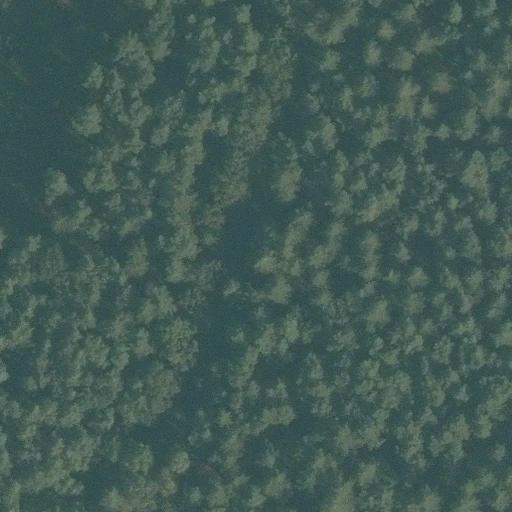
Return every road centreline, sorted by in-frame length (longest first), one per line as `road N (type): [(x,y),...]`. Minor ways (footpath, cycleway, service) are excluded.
road 1 (track): [(310,0),(146,511)]
road 2 (track): [(217,292),(0,220)]
